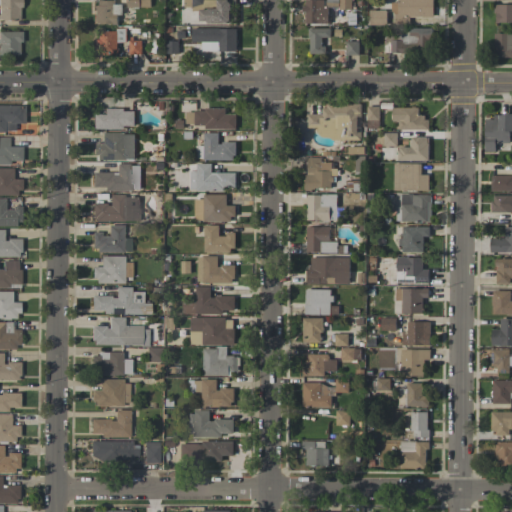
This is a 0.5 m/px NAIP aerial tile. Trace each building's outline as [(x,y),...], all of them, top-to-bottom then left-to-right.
[(0,0),(0,20),(20,20),(20,0),(0,0)] [(236,24),(235,0),(218,0),(218,9),(201,9),(201,23),(236,24)] [(323,0),(304,0),(305,24),(329,23),(329,8),(324,8),(323,0)] [(352,8),(351,0),(325,0),(325,8),(352,8)] [(433,0),(394,0),(394,16),(433,16),(433,0)] [(94,1),(94,24),(117,24),(118,15),(122,15),(122,2),(94,1)] [(511,22),(511,4),(495,4),(495,22),(511,22)] [(387,10),(368,10),(368,25),(387,25),(387,10)] [(236,51),(237,29),(193,28),(193,42),(201,42),(201,51),(236,51)] [(330,28),(309,28),(310,54),(324,53),(323,38),(331,37),(330,28)] [(432,28),(409,28),(409,34),(401,35),(401,40),(390,40),(391,51),(432,50),(432,28)] [(96,30),(97,55),(118,55),(117,42),(125,42),(125,30),(96,30)] [(0,54),(20,54),(20,32),(0,31),(0,54)] [(511,33),(494,34),(494,58),(511,57),(511,33)] [(141,40),(129,40),(130,53),(142,53),(141,40)] [(177,54),(177,42),(168,41),(167,53),(177,54)] [(358,55),(358,41),(347,42),(347,55),(358,55)] [(361,104),(324,103),(324,114),(308,114),(307,128),(318,128),(317,137),(360,139),(361,104)] [(0,131),(14,132),(14,124),(24,124),(25,105),(0,104),(0,131)] [(379,120),(379,106),(368,106),(367,120),(379,120)] [(429,130),(429,117),(418,117),(418,107),(393,107),(392,121),(398,121),(398,129),(429,130)] [(92,129),(135,129),(135,109),(104,109),(104,114),(92,114),(92,129)] [(236,128),(236,114),(226,114),(226,110),(186,109),(185,127),(236,128)] [(511,113),(493,114),(493,119),(484,119),(485,152),(496,152),(496,142),(511,142),(510,131),(511,131),(511,113)] [(218,132),(204,133),(204,146),(196,146),(197,160),(235,159),(235,142),(219,142),(218,132)] [(397,133),(384,132),(384,146),(397,146),(397,133)] [(101,144),(94,143),(94,159),(134,160),(134,133),(101,133),(101,144)] [(0,163),(22,164),(22,146),(9,146),(9,138),(0,137),(0,163)] [(428,161),(429,137),(410,137),(410,147),(398,147),(398,160),(428,161)] [(331,189),(331,175),(334,175),(334,162),(321,161),(321,157),(306,157),(306,188),(331,189)] [(421,163),(394,164),(394,190),(429,190),(429,174),(422,175),(421,163)] [(92,172),(92,187),(103,187),(103,190),(140,191),(141,164),(116,164),(116,173),(92,172)] [(236,173),(211,173),(211,164),(197,164),(197,171),(190,171),(190,190),(235,190),(236,173)] [(0,169),(0,194),(20,195),(20,179),(12,179),(12,170),(0,169)] [(491,191),(511,191),(511,177),(492,177),(491,191)] [(227,195),(203,194),(203,199),(195,199),(194,221),(234,222),(234,205),(227,205),(227,195)] [(307,220),(337,221),(337,195),(307,194),(307,220)] [(431,194),(396,194),(396,221),(431,222),(431,194)] [(93,204),(92,221),(138,222),(139,196),(110,195),(109,204),(93,204)] [(511,195),(492,195),(492,212),(511,212),(511,195)] [(0,199),(0,225),(21,225),(21,207),(5,208),(5,199),(0,199)] [(130,238),(123,238),(123,225),(108,225),(108,233),(92,233),(92,252),(131,251),(130,238)] [(235,234),(219,234),(219,225),(204,225),(204,251),(235,252),(235,234)] [(424,237),(430,237),(430,227),(401,226),(401,252),(423,252),(424,237)] [(511,226),(503,227),(503,237),(490,238),(491,252),(511,251),(511,226)] [(330,227),(306,227),(307,253),(337,252),(337,242),(330,242),(330,227)] [(0,256),(21,256),(20,239),(4,239),(3,229),(0,229),(0,256)] [(124,283),(124,278),(131,277),(131,262),(124,262),(124,256),(100,256),(100,267),(93,267),(93,284),(124,283)] [(235,265),(218,265),(218,256),(198,256),(197,282),(234,283),(235,265)] [(350,257),(311,257),(310,269),(306,269),(306,283),(350,284),(350,257)] [(429,283),(429,269),(423,269),(423,258),(397,257),(396,283),(429,283)] [(511,283),(511,278),(511,258),(495,259),(496,284),(511,283)] [(20,261),(3,260),(2,269),(0,268),(0,287),(9,287),(9,284),(19,284),(20,261)] [(223,314),(224,310),(234,311),(234,296),(210,296),(211,287),(195,286),(195,301),(182,301),(182,313),(223,314)] [(91,296),(91,313),(150,314),(150,303),(143,303),(143,292),(131,292),(131,287),(116,287),(116,296),(91,296)] [(395,288),(395,313),(423,314),(423,297),(429,298),(429,288),(395,288)] [(331,315),(331,290),(305,289),(305,314),(331,315)] [(511,290),(492,291),(492,315),(511,314),(511,301),(511,290)] [(12,292),(0,291),(0,318),(18,319),(18,302),(12,302),(12,292)] [(190,318),(190,345),(234,344),(234,317),(190,318)] [(322,318),(303,317),(303,342),(322,343),(322,318)] [(92,327),(92,345),(148,345),(148,326),(124,326),(124,318),(108,318),(108,327),(92,327)] [(381,330),(396,330),(396,318),(381,318),(381,330)] [(491,345),(511,345),(511,318),(500,318),(500,329),(492,329),(491,345)] [(12,322),(0,322),(0,348),(20,349),(20,330),(12,329),(12,322)] [(430,322),(408,322),(407,331),(402,331),(402,346),(430,346),(430,322)] [(335,346),(348,346),(348,334),(335,334),(335,346)] [(203,347),(203,376),(230,376),(230,371),(239,372),(239,356),(226,356),(226,347),(203,347)] [(361,348),(341,348),(341,360),(360,361),(361,348)] [(430,360),(430,349),(402,349),(401,376),(424,376),(424,360),(430,360)] [(511,350),(491,350),(491,371),(509,371),(509,366),(511,366),(511,350)] [(2,353),(0,353),(0,380),(19,380),(19,362),(2,362),(2,353)] [(122,353),(90,353),(90,376),(130,375),(130,359),(122,359),(122,353)] [(329,354),(305,354),(304,376),(325,376),(325,371),(336,371),(336,359),(329,359),(329,354)] [(390,378),(377,379),(377,391),(390,390),(390,378)] [(202,406),(233,406),(233,388),(217,388),(217,379),(189,380),(189,392),(201,392),(202,406)] [(348,379),(335,379),(335,392),(348,392),(348,379)] [(92,390),(92,406),(128,406),(129,380),(99,380),(99,390),(92,390)] [(511,380),(492,380),(492,403),(511,404),(511,398),(511,380)] [(302,406),(332,407),(333,384),(303,383),(302,406)] [(407,407),(428,407),(428,383),(407,383),(407,407)] [(19,393),(0,393),(0,409),(20,410),(19,393)] [(90,419),(90,436),(129,437),(129,410),(114,410),(114,419),(90,419)] [(349,425),(349,411),(336,410),(336,425),(349,425)] [(187,411),(187,436),(233,436),(233,419),(210,419),(210,411),(187,411)] [(509,435),(509,426),(511,426),(511,411),(492,411),(491,435),(509,435)] [(428,412),(411,412),(412,437),(428,437),(428,412)] [(10,426),(10,415),(0,414),(0,441),(18,441),(18,425),(10,426)] [(327,466),(328,441),(305,440),(304,465),(327,466)] [(90,441),(90,458),(138,459),(138,442),(90,441)] [(234,455),(233,441),(181,443),(181,461),(223,460),(223,456),(234,455)] [(400,468),(426,469),(427,441),(401,441),(400,468)] [(511,441),(495,442),(495,464),(511,463),(511,441)] [(158,442),(144,442),(144,463),(158,463),(158,442)] [(0,471),(19,472),(19,453),(4,452),(4,446),(0,446),(0,471)] [(0,503),(18,504),(18,485),(0,485),(0,503)]
